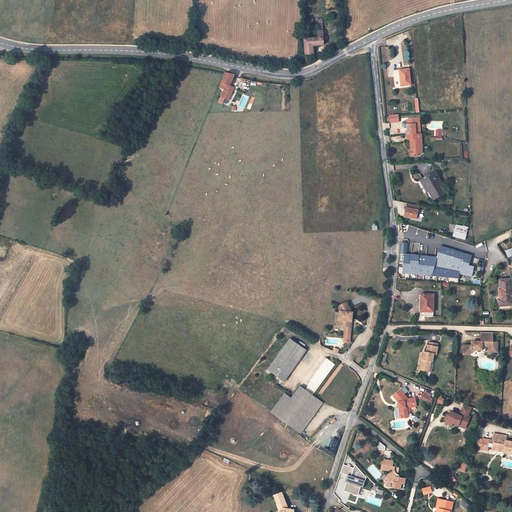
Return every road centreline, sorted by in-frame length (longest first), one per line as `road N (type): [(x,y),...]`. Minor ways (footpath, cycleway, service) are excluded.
road 1 (residential): [(371,38),(391,275),(383,329),(322,511)]
road 2 (unclassified): [(0,42),(172,54),(293,75),(371,38)]
road 3 (unclassified): [(371,38),(456,7),(511,0)]
road 4 (unknown): [(391,275),(480,283),(503,236)]
